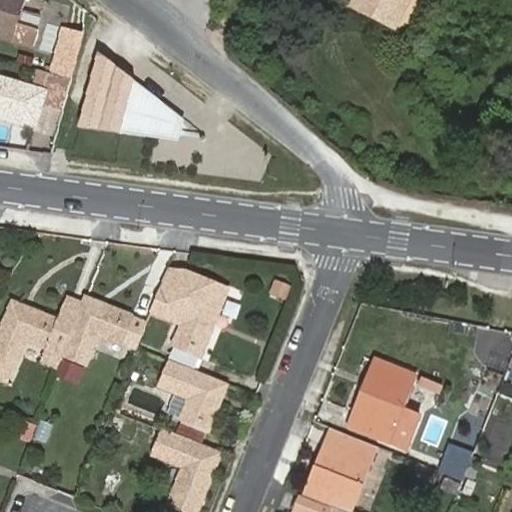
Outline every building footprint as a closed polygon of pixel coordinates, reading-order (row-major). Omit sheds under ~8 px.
[(26,0),(0,0),(0,36),(34,47),(39,30),(19,24),(26,0)] [(355,0),(353,5),(396,26),(409,0),(355,0)] [(45,23),(38,51),(50,54),(57,26),(45,23)] [(70,76),(80,31),(63,27),(50,71),(70,76)] [(78,128),(121,133),(122,129),(177,138),(181,121),(134,83),(135,80),(99,52),(78,128)] [(49,106),(62,109),(70,76),(50,71),(47,85),(53,87),(49,106)] [(0,112),(39,124),(48,92),(0,77),(0,112)] [(193,373),(229,289),(187,272),(167,270),(151,312),(182,324),(173,347),(174,347),(167,363),(171,364),(178,367),(193,373)] [(277,281),(272,293),(286,298),(290,287),(277,281)] [(69,298),(60,320),(12,301),(0,331),(0,381),(8,385),(25,340),(49,349),(44,362),(60,367),(64,356),(73,334),(84,305),(69,298)] [(136,349),(147,321),(87,298),(84,305),(73,334),(64,356),(88,364),(99,335),(136,349)] [(420,374),(375,357),(347,427),(392,445),(420,374)] [(59,376),(72,381),(77,367),(64,362),(59,376)] [(202,447),(227,386),(193,373),(178,367),(171,364),(161,386),(176,392),(167,412),(183,418),(175,436),(202,447)] [(29,443),(34,424),(18,420),(13,439),(29,443)] [(343,511),(350,511),(376,448),(332,431),(305,497),(334,508),(343,511)] [(197,511),(220,454),(202,447),(175,436),(164,432),(155,455),(184,467),(170,503),(162,499),(156,511),(197,511)] [(331,511),(334,508),(305,497),(299,511),(331,511)]
